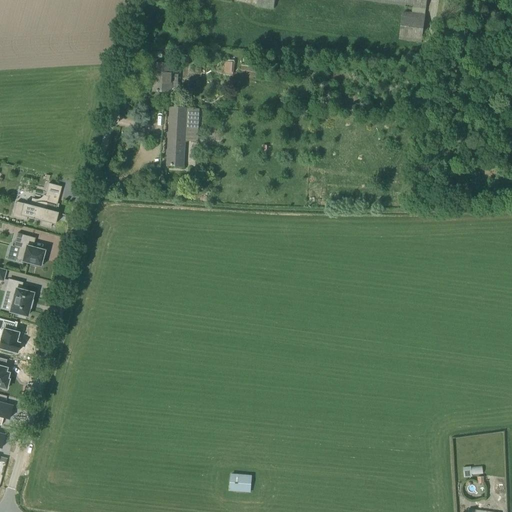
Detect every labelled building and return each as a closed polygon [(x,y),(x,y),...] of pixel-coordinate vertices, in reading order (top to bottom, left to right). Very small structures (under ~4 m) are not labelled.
[(257,0),(257,6),(274,9),(274,0),(363,0),(426,8),(426,0),(257,0)] [(421,42),(425,16),(403,13),(399,39),(421,42)] [(225,62),(224,74),(234,75),(235,63),(225,62)] [(153,91),(171,92),(173,64),(158,64),(157,73),(154,72),(153,91)] [(167,166),(183,167),(185,140),(197,141),(199,109),(171,108),(167,166)] [(55,225),(57,216),(58,213),(56,213),(59,204),(58,204),(58,205),(56,205),(61,187),(48,183),(45,197),(47,197),(46,202),(42,201),(40,201),(38,201),(36,202),(33,202),(33,203),(32,204),(31,205),(30,206),(16,202),(13,217),(26,220),(27,217),(41,221),(40,225),(50,228),(51,224),(55,225)] [(35,238),(17,233),(13,247),(19,248),(16,260),(22,261),(22,262),(40,266),(41,264),(43,265),(45,259),(42,258),(44,251),(32,248),(35,238)] [(30,308),(31,301),(33,294),(24,291),(25,289),(21,288),(22,283),(8,280),(6,289),(12,290),(10,298),(13,299),(9,312),(18,315),(18,317),(24,319),(25,316),(27,317),(29,308),(30,308)] [(0,319),(0,329),(1,329),(0,331),(0,349),(17,354),(19,349),(21,343),(18,342),(20,334),(16,333),(18,324),(0,319)] [(9,381),(10,380),(8,380),(10,374),(6,373),(7,369),(6,368),(8,360),(0,358),(0,387),(7,390),(7,389),(9,389),(11,382),(9,381)] [(0,403),(0,421),(1,419),(7,420),(10,407),(0,403)] [(471,466),(463,466),(464,476),(472,476),(471,474),(471,467),(471,466)] [(231,477),(231,481),(230,491),(250,492),(251,479),(231,477)]
